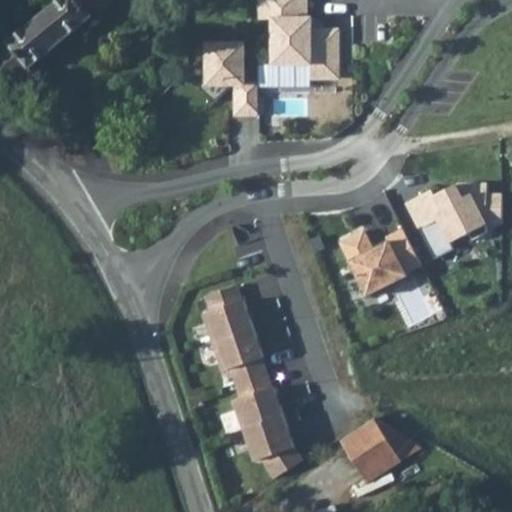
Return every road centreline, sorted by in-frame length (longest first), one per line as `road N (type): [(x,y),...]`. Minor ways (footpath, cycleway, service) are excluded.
road 1 (residential): [(460,0),(346,149),(158,193),(73,204)]
road 2 (residential): [(265,193),(354,178),(467,33),(511,3)]
road 3 (residential): [(125,291),(199,511)]
road 4 (residential): [(334,414),(265,193)]
road 5 (residential): [(125,291),(181,230),(221,203),(265,193)]
